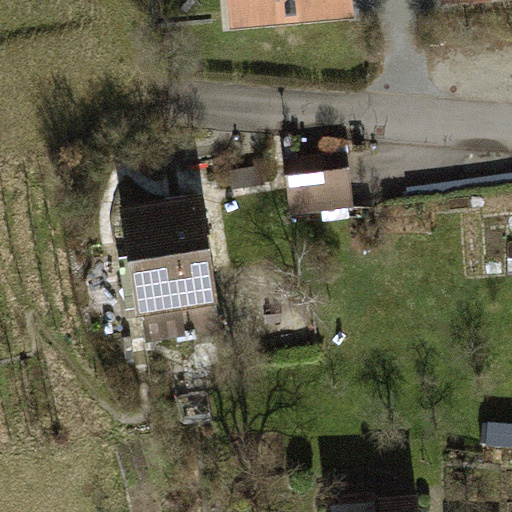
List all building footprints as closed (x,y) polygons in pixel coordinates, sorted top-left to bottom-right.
[(234,0),(236,21),(351,11),(349,0),(459,0),(460,1),(470,0),(234,0)] [(348,155),(287,162),(293,212),(354,204),(348,155)] [(201,200),(124,212),(139,311),(143,310),(147,340),(179,335),(180,342),(198,339),(197,332),(221,328),(201,200)] [(511,427),(485,424),(483,441),(511,444),(511,427)] [(382,511),(418,511),(418,500),(382,503),(382,511)]
